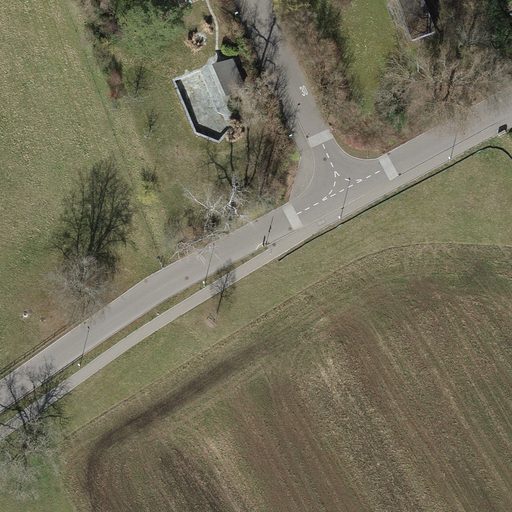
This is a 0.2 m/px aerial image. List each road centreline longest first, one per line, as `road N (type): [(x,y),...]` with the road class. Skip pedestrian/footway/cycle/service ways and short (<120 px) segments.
road 1 (residential): [(345,190),(180,275),(0,397)]
road 2 (residential): [(345,190),(258,0)]
road 3 (residential): [(511,105),(345,190)]
